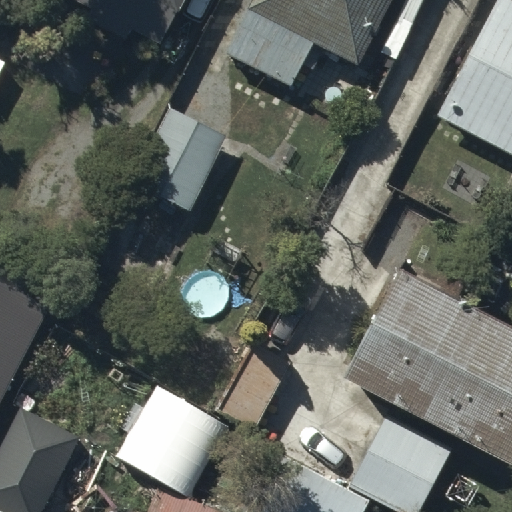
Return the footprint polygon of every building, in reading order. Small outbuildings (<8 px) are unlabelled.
[(159,42),(179,0),(85,0),(99,7),(92,21),(123,36),(128,27),(159,42)] [(392,0),(261,0),(231,56),(296,90),(319,47),(357,67),(392,0)] [(511,9),(502,4),(442,120),(511,155),(511,9)] [(225,144),(175,117),(136,190),(187,216),(225,144)] [(0,400),(49,305),(0,279),(0,400)] [(511,338),(403,283),(351,385),(511,467),(511,338)] [(291,369),(256,349),(221,407),(256,428),(291,369)] [(0,511),(42,511),(81,441),(25,412),(0,458),(0,511)] [(450,453),(388,422),(359,478),(421,510),(450,453)] [(362,511),(366,505),(303,472),(282,511),(362,511)]
